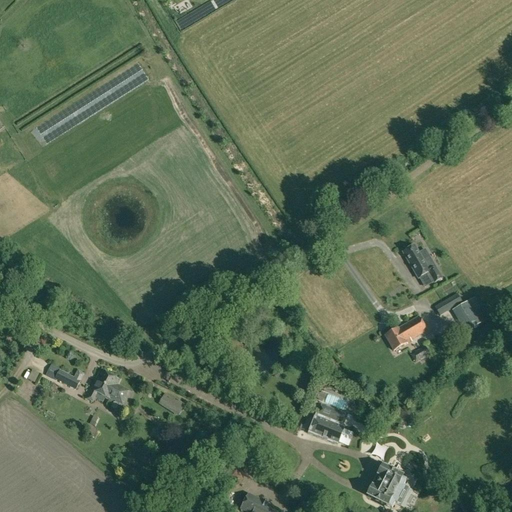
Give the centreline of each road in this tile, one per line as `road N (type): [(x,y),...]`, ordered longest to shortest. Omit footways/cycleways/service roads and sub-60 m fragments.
road 1 (residential): [(511,105),(133,364),(0,299)]
road 2 (unknown): [(127,364),(312,454)]
